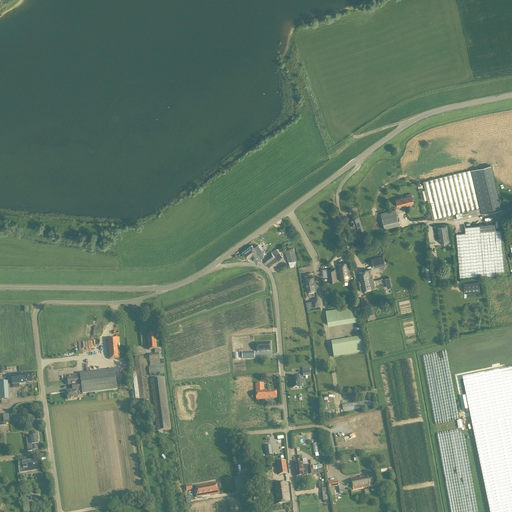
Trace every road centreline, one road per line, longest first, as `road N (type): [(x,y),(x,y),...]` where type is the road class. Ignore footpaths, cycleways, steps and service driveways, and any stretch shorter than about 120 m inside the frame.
road 1 (tertiary): [(208,268),(405,125),(511,95)]
road 2 (unclassified): [(59,511),(36,309),(48,301),(115,302),(161,288)]
road 3 (unclassified): [(294,511),(274,280),(262,267),(208,268)]
road 4 (tertiary): [(161,288),(0,288)]
